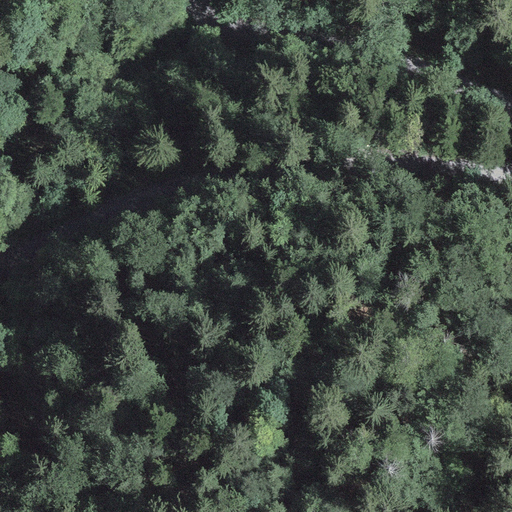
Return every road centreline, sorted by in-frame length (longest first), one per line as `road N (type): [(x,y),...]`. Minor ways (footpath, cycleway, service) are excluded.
road 1 (track): [(511,173),(464,166),(225,176),(144,196),(0,259)]
road 2 (track): [(192,0),(218,21),(383,55),(511,106)]
